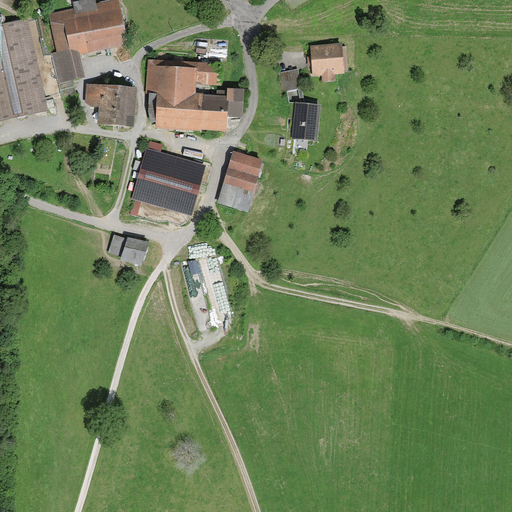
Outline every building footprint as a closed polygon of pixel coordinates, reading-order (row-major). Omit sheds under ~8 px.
[(49,14),(56,51),(52,52),(59,84),(85,78),(80,56),(128,47),(120,1),(97,5),(95,0),(80,0),(72,1),(74,10),(49,14)] [(0,24),(0,118),(48,108),(28,19),(0,24)] [(334,81),(334,77),(343,76),(341,44),(311,46),(313,78),(319,78),(320,81),(334,81)] [(245,92),(217,90),(216,98),(199,97),(200,86),(222,88),(223,65),(148,60),(146,81),(147,81),(146,96),(160,97),(158,130),(228,134),(229,118),(243,119),(245,92)] [(279,72),(283,91),(301,88),(298,68),(279,72)] [(99,87),(84,86),(82,105),(97,107),(95,127),(133,132),(135,106),(137,90),(99,86),(99,87)] [(294,106),(292,141),(315,143),(318,107),(304,106),(294,106)] [(207,169),(148,151),(133,199),(192,218),(207,169)] [(219,203),(248,212),(263,163),(234,154),(219,203)] [(147,244),(110,235),(106,253),(121,257),(120,262),(142,267),(147,244)] [(199,318),(202,328),(214,325),(211,315),(199,318)]
